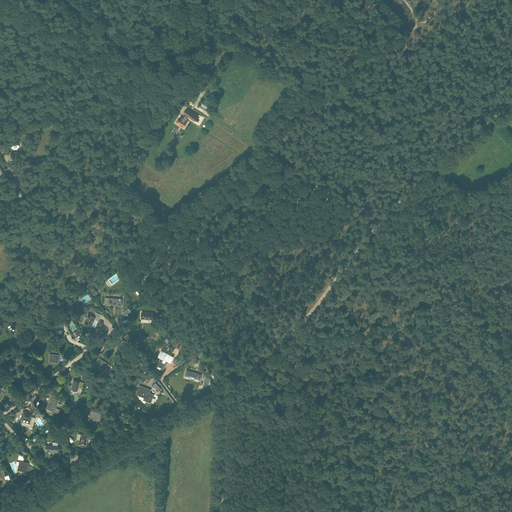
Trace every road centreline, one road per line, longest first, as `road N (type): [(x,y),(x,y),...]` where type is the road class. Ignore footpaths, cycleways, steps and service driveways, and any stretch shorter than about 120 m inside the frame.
road 1 (track): [(374,225),(185,97),(65,0)]
road 2 (track): [(511,409),(466,352),(439,340),(392,327),(295,325)]
road 3 (track): [(295,325),(378,219),(448,155)]
road 4 (track): [(219,511),(226,387),(295,325)]
road 5 (unclassified): [(48,472),(226,387)]
road 6 (residential): [(0,416),(123,321)]
